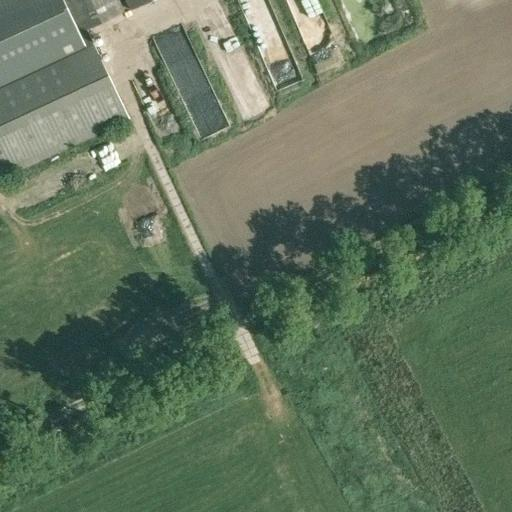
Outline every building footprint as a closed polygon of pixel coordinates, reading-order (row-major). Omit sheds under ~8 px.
[(0,0),(0,175),(128,115),(87,30),(80,34),(63,0),(0,0)] [(63,0),(80,34),(87,30),(125,11),(119,0),(63,0)] [(125,0),(131,10),(151,0),(125,0)] [(266,0),(238,0),(246,29),(272,22),(266,0)] [(408,17),(402,0),(337,0),(349,37),(408,17)] [(227,81),(235,100),(256,90),(248,72),(227,81)]
